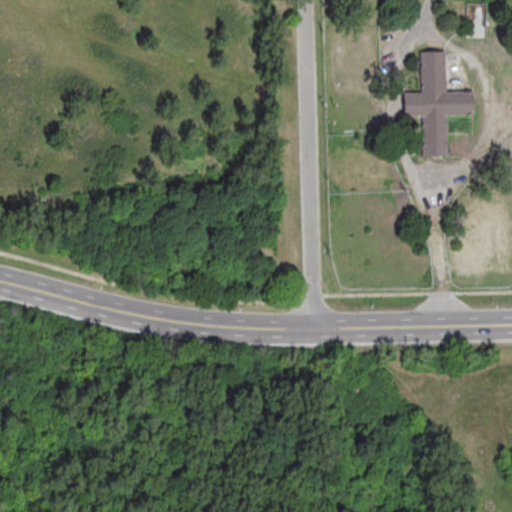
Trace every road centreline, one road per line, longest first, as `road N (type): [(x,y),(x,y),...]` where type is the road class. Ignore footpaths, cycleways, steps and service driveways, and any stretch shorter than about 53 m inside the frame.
road 1 (secondary): [(511,324),(197,326),(0,281)]
road 2 (residential): [(311,328),(302,0)]
